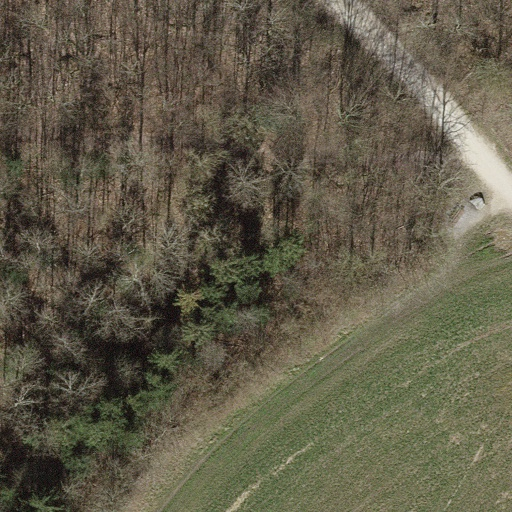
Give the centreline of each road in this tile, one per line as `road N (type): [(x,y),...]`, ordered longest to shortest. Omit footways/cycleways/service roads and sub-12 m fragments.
road 1 (track): [(159,511),(208,448),(442,274),(511,232)]
road 2 (track): [(337,0),(511,185)]
